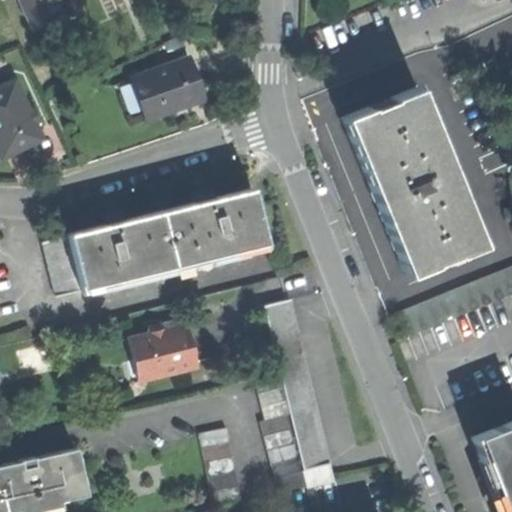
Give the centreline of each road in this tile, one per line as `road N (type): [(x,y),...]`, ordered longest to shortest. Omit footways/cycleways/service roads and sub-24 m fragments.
road 1 (residential): [(432,511),(276,123)]
road 2 (residential): [(0,202),(30,204),(276,123)]
road 3 (residential): [(276,123),(272,0)]
